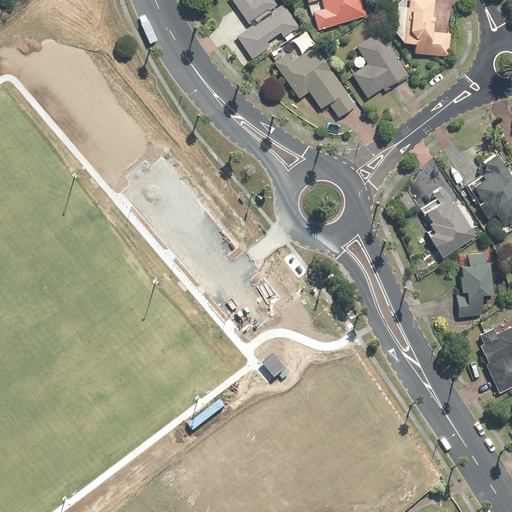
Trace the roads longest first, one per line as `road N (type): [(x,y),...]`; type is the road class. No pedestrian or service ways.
road 1 (secondary): [(445,415),(377,328),(351,266),(311,236)]
road 2 (secondary): [(355,207),(445,415)]
road 3 (secondary): [(205,83),(326,169)]
road 4 (secondary): [(287,195),(277,170),(205,83)]
